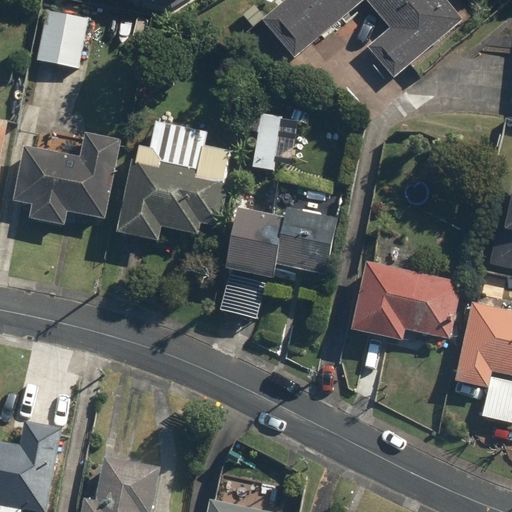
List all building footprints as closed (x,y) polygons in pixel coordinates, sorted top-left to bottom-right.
[(460,26),(438,0),(289,0),(260,25),(293,63),(365,2),(389,31),(366,51),(393,83),(460,26)] [(87,21),(46,13),(37,67),(77,74),(87,21)] [(208,232),(208,236),(219,237),(230,156),(203,152),(207,123),(162,117),(161,127),(155,126),(151,154),(123,150),(110,242),(155,248),(156,237),(193,243),(195,230),(208,232)] [(272,177),(273,162),(285,164),(287,144),(279,143),(281,125),(277,125),(277,120),(257,118),(251,175),(272,177)] [(39,132),(35,152),(23,149),(12,205),(28,208),(24,227),(62,235),(66,216),(104,223),(115,168),(120,146),(82,138),(77,161),(68,159),(72,139),(39,132)] [(511,192),(509,192),(506,223),(494,222),(490,272),(511,273),(511,192)] [(272,286),(277,258),(280,258),(278,272),(324,280),(333,225),(284,216),(282,226),(232,218),(222,277),(272,286)] [(399,347),(401,335),(447,343),(458,287),(360,268),(350,318),(347,337),(399,347)] [(511,317),(467,307),(453,368),(449,387),(485,395),(479,423),(511,430),(511,317)] [(0,511),(46,511),(58,461),(63,438),(20,428),(15,451),(0,447),(0,511)] [(151,511),(157,470),(146,468),(97,462),(91,505),(80,504),(78,511),(151,511)] [(255,511),(206,502),(203,511),(255,511)]
